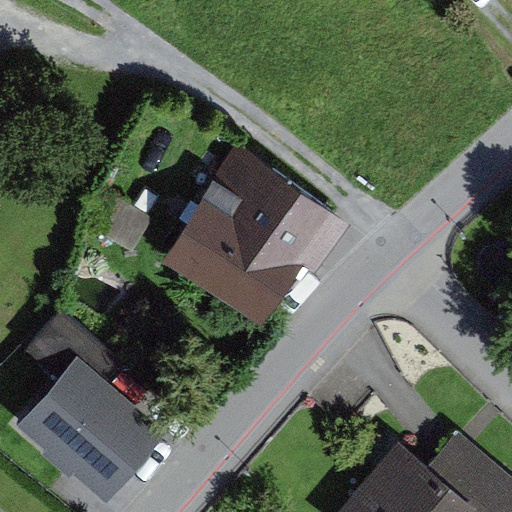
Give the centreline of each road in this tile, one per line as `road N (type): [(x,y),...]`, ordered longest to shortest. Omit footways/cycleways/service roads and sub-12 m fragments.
road 1 (residential): [(162,511),(410,265)]
road 2 (residential): [(410,265),(511,368)]
road 3 (residential): [(410,265),(511,169)]
